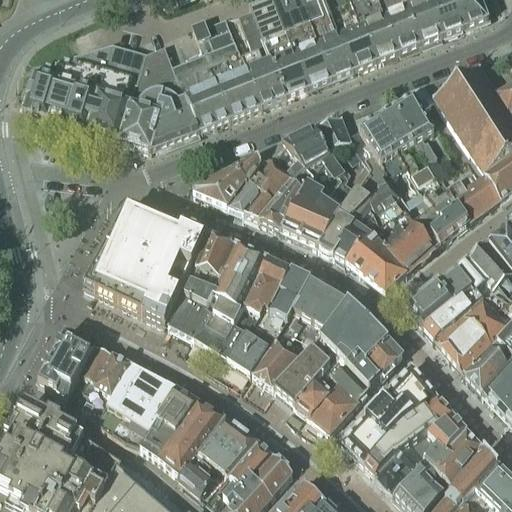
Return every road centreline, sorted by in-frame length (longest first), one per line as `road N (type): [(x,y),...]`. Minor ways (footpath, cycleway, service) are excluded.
road 1 (residential): [(116,191),(511,35)]
road 2 (residential): [(362,511),(274,429),(198,381),(50,309),(18,309)]
road 3 (residential): [(184,511),(147,477),(0,385)]
